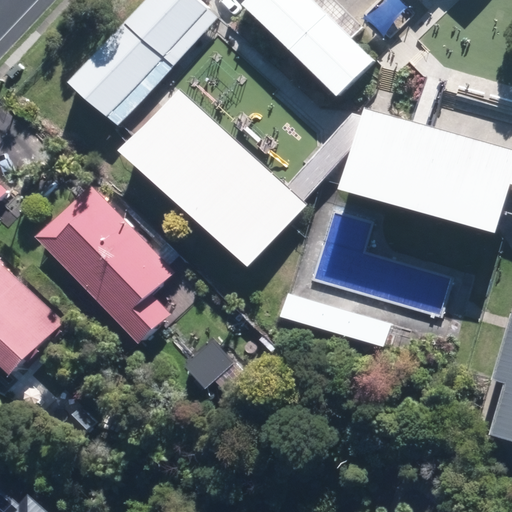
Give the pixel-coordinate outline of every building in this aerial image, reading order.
[(228,14),(213,0),(151,0),(73,84),(122,128),(228,14)] [(306,0),(251,0),(234,17),(337,122),(382,78),(306,0)] [(397,0),(383,0),(368,14),(391,39),(414,18),(397,0)] [(407,0),(428,22),(451,0),(407,0)] [(315,205),(186,91),(130,153),(259,268),(315,205)] [(511,192),(511,158),(365,118),(344,193),(500,236),(511,192)] [(0,176),(0,211),(18,194),(0,176)] [(95,185),(40,239),(141,343),(175,310),(162,296),(183,275),(95,185)] [(2,264),(0,265),(0,358),(18,375),(67,323),(2,264)] [(511,335),(482,446),(511,454),(511,335)]
